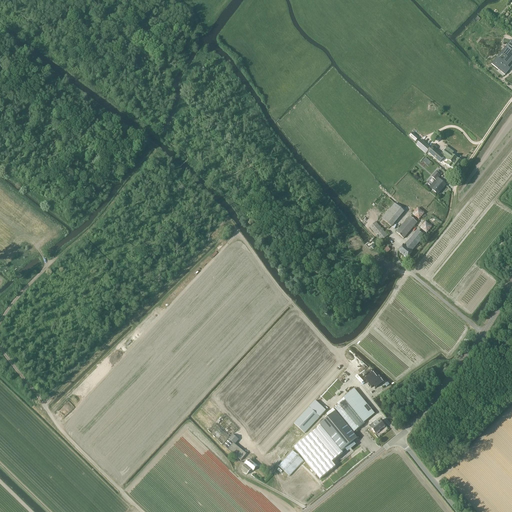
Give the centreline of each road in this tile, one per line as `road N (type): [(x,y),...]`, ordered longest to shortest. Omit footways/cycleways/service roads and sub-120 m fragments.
road 1 (track): [(232,226),(44,406)]
road 2 (track): [(409,268),(449,219),(460,174),(511,98)]
road 3 (track): [(232,226),(354,377)]
road 4 (tertiary): [(398,438),(466,358),(511,282)]
road 5 (track): [(0,34),(156,148)]
road 6 (track): [(48,264),(105,219),(156,148)]
road 7 (track): [(141,511),(44,406)]
